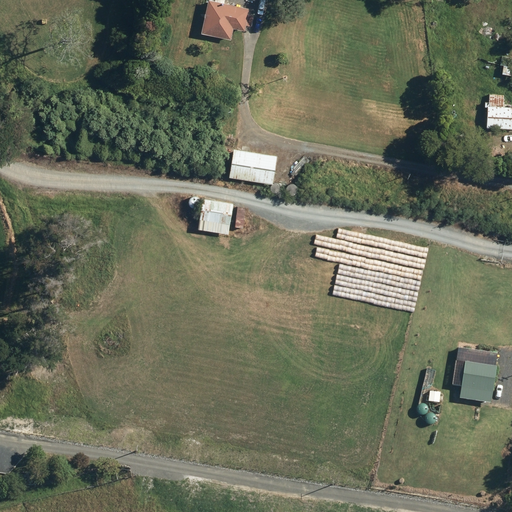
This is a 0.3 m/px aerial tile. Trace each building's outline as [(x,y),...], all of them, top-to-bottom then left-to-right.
[(210,0),(210,2),(207,1),(199,34),(229,41),(232,30),(243,32),(244,26),(250,27),(253,16),(247,15),(249,10),(223,5),(224,0),(210,0)] [(511,58),(503,57),(501,76),(511,77),(511,58)] [(511,94),(493,94),(492,100),(488,103),(488,107),(491,109),(490,128),(511,129),(511,94)] [(229,116),(230,102),(212,101),(211,115),(229,116)] [(65,131),(73,133),(79,134),(84,108),(58,103),(49,146),(61,148),(65,131)] [(84,108),(79,134),(119,142),(121,132),(128,134),(131,118),(84,108)] [(277,157),(232,149),(226,179),(271,187),(277,157)] [(231,204),(201,199),(197,229),(221,233),(222,222),(228,223),(231,204)] [(464,364),(461,388),(491,393),(495,368),(464,364)] [(511,400),(511,390),(505,387),(498,400),(509,406),(511,400)] [(478,404),(442,398),(440,413),(475,418),(478,404)] [(13,450),(0,447),(0,459),(11,462),(13,450)]
